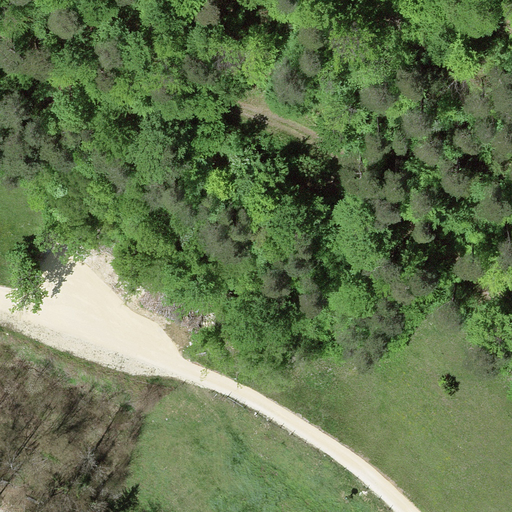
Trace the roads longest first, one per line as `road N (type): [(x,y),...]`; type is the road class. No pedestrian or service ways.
road 1 (track): [(511,297),(342,149),(0,41)]
road 2 (track): [(0,298),(43,306),(237,391),(325,442),(404,511)]
